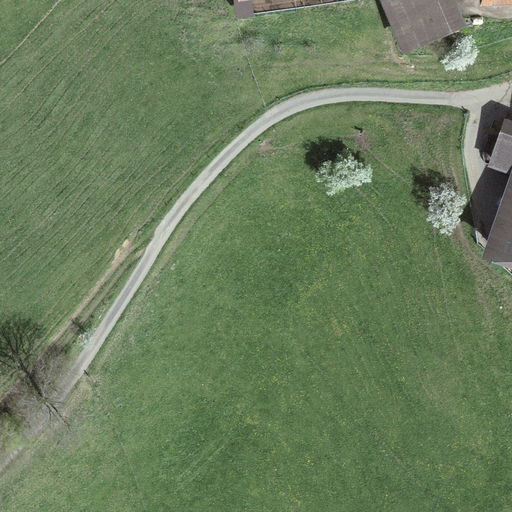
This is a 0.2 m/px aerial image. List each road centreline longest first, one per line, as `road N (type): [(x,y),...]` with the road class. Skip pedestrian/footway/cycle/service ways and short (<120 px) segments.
road 1 (track): [(0,467),(94,350),(179,209),(266,121),(327,96),(459,98),(511,89)]
road 2 (track): [(159,238),(132,256),(0,415)]
